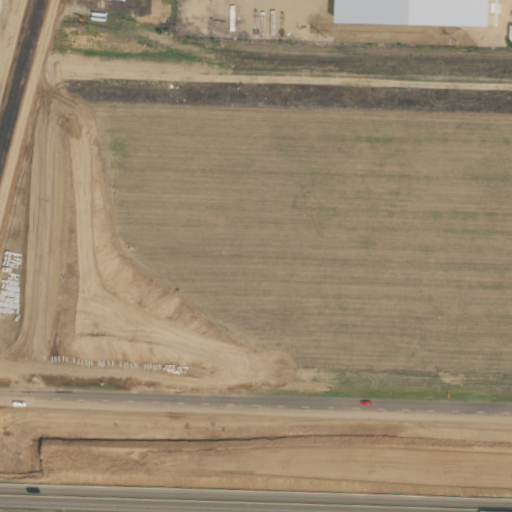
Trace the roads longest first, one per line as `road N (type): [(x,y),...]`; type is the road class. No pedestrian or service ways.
road 1 (tertiary): [(511,409),(0,388)]
road 2 (motorway): [(0,494),(511,511)]
road 3 (motorway): [(511,464),(0,450)]
